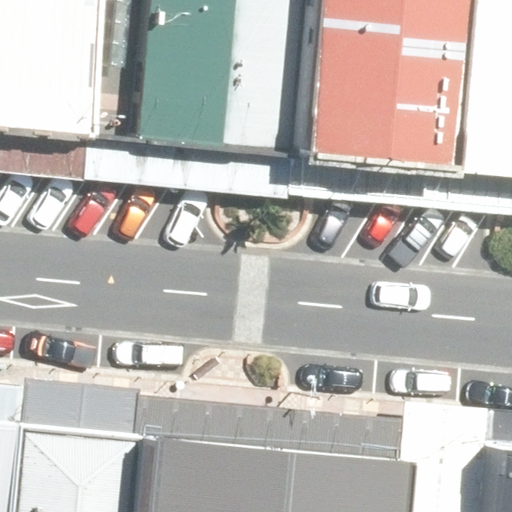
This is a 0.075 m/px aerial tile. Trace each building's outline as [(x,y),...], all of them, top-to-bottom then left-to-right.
[(0,0),(0,122),(42,126),(53,0),(0,0)] [(237,0),(92,0),(81,126),(225,139),(237,0)] [(259,0),(246,138),(394,151),(407,0),(259,0)] [(511,0),(407,0),(394,151),(511,161),(511,0)] [(0,511),(96,511),(104,406),(0,399),(0,511)] [(351,511),(358,424),(104,406),(96,511),(351,511)] [(511,511),(511,441),(452,433),(441,511),(511,511)]
